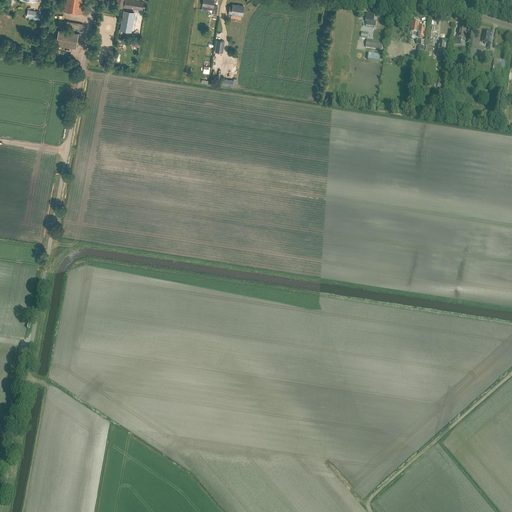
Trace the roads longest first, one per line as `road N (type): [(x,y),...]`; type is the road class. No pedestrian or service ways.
road 1 (unclassified): [(94,0),(0,511)]
road 2 (unclassified): [(511,26),(382,0)]
